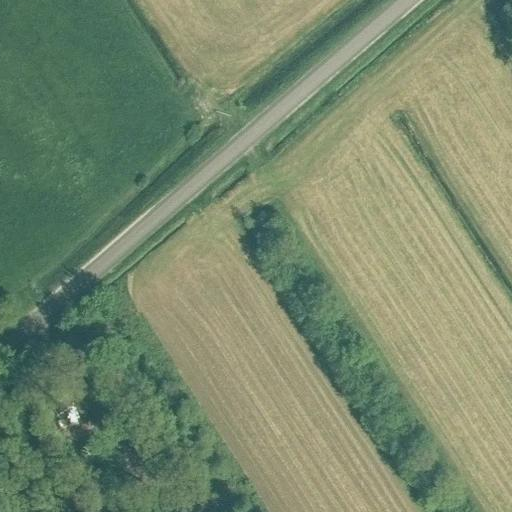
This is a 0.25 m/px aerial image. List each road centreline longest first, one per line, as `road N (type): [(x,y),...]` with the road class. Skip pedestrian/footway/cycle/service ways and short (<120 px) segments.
road 1 (tertiary): [(0,356),(408,0)]
road 2 (track): [(39,321),(172,511)]
